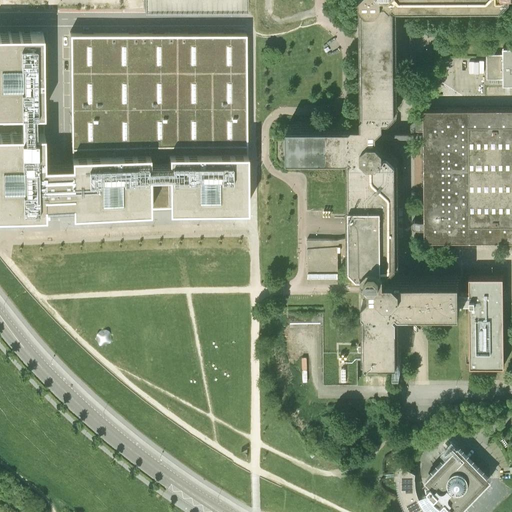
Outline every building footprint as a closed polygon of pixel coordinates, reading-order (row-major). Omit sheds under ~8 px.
[(361,124),(383,124),(383,117),(388,117),(395,109),(394,40),(394,30),(395,23),(394,6),(392,3),(394,1),(396,4),(500,3),(502,0),(360,0),(360,1),(363,3),(363,24),(363,30),(363,40),(363,112),(361,114),(361,124)] [(42,33),(0,33),(0,207),(44,208),(44,200),(71,200),(71,208),(149,207),(169,207),(247,206),(246,150),(245,31),(70,32),(71,151),(71,159),(44,160),(43,131),(43,110),(42,33)] [(503,47),(503,54),(487,54),(487,78),(503,77),(503,83),(507,83),(511,83),(511,47),(503,47)] [(410,127),(413,129),(423,129),(423,131),(423,137),(423,156),(424,221),(414,221),(412,223),(412,227),(414,230),(424,230),(424,242),(511,240),(511,107),(462,108),(423,109),(423,120),(413,120),(410,123),(410,127)] [(397,263),(396,159),(388,152),(383,152),(383,146),(377,139),(377,137),(379,137),(379,135),(379,132),(377,132),(377,130),(383,124),(361,124),(352,124),(350,126),(287,126),(287,158),(348,158),(350,155),(352,157),(349,160),(350,203),(350,225),(350,235),(350,244),(350,264),(358,271),(362,271),(362,277),(369,284),(369,285),(368,285),(368,288),(368,291),(369,291),(369,293),(363,299),(363,308),(365,311),(366,359),(393,359),(397,359),(397,313),(395,310),(396,308),(399,312),(459,311),(459,303),(459,292),(459,279),(396,279),(394,277),(384,277),(384,271),(389,271),(397,263)] [(307,281),(338,281),(338,249),(340,249),(340,244),(350,244),(350,235),(338,238),(307,238),(308,269),(307,281)] [(470,365),(504,365),(503,295),(503,276),(469,276),(469,292),(459,292),(459,303),(469,303),(470,365)] [(325,311),(289,312),(289,322),(324,322),(325,322),(325,311)] [(324,322),(324,385),(358,384),(357,360),(357,311),(325,311),(325,322),(324,322)] [(458,442),(455,440),(446,449),(432,463),(424,472),(426,474),(425,475),(426,476),(424,478),(426,481),(428,489),(423,491),(420,493),(417,484),(416,474),(416,472),(416,468),(401,461),(400,467),(400,473),(400,474),(397,475),(398,484),(399,491),(400,495),(403,502),(408,511),(409,511),(442,511),(445,505),(453,507),(456,509),(458,507),(459,508),(460,507),(462,510),(494,477),(491,475),(493,474),(492,473),(494,471),(461,440),(459,442),(459,441),(458,442)]
